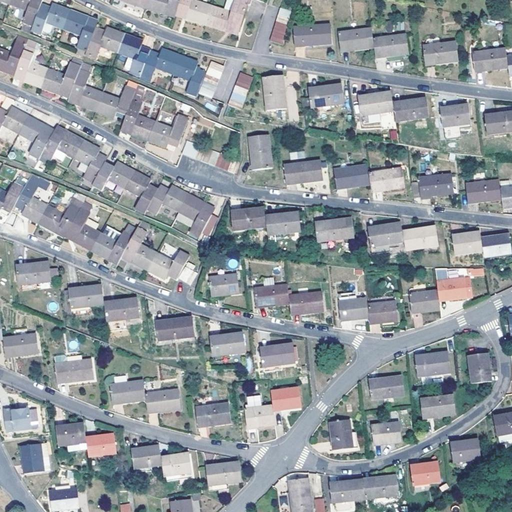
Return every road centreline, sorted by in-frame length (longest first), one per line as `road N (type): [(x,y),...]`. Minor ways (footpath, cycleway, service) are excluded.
road 1 (residential): [(0,87),(169,172),(230,191),(511,224)]
road 2 (residential): [(82,0),(195,48),(511,96)]
road 3 (residential): [(0,232),(139,290),(355,343),(376,358)]
road 4 (residential): [(284,455),(362,467),(411,453),(473,420),(507,384),(484,313)]
road 5 (residential): [(0,379),(185,442),(279,461)]
road 6 (tertiary): [(284,455),(376,358)]
